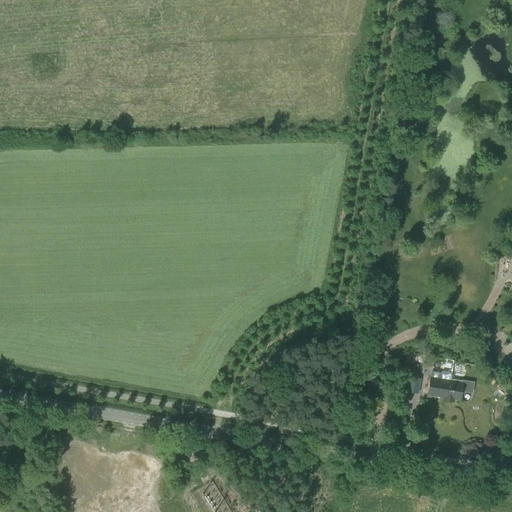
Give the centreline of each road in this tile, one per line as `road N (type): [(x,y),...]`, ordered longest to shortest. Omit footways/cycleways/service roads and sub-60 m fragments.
road 1 (secondary): [(0,395),(511,485)]
road 2 (track): [(220,413),(258,340),(333,308),(389,0)]
